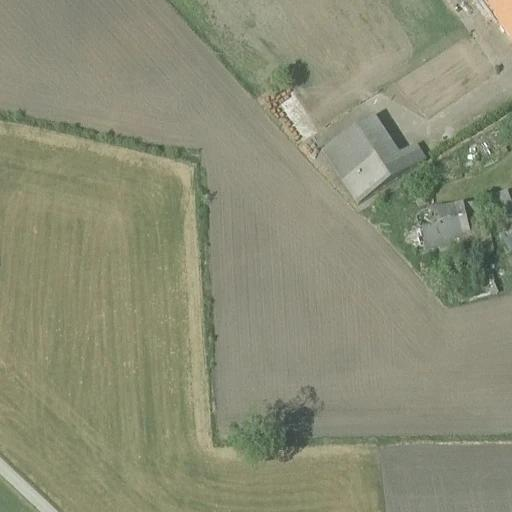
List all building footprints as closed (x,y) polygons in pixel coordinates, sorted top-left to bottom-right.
[(511,0),(479,0),(493,19),(511,45),(511,0)] [(313,122),(308,110),(295,115),(300,127),(313,122)] [(400,158),(375,120),(321,154),(357,208),(427,163),(417,147),(400,158)] [(499,243),(511,238),(511,205),(507,194),(484,202),(499,243)] [(494,253),(483,204),(464,208),(464,206),(416,217),(427,268),(457,262),(457,261),(474,257),(475,258),(494,253)] [(458,306),(498,296),(492,273),(491,273),(453,283),(452,283),(458,306)]
